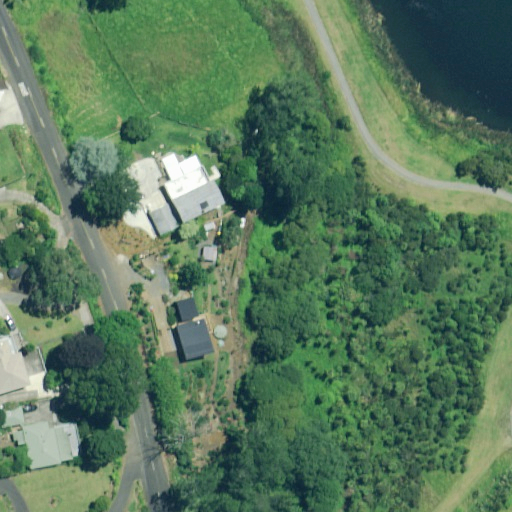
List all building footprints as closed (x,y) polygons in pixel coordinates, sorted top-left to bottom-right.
[(204,181),(193,157),(162,170),(168,182),(163,184),(179,222),(219,204),(215,196),(208,179),(204,181)] [(175,225),(165,206),(150,213),(159,233),(175,225)] [(0,338),(0,392),(27,386),(13,335),(0,338)] [(23,423),(20,407),(0,410),(0,415),(2,427),(23,423)] [(46,430),(44,422),(21,428),(22,433),(15,435),(17,445),(24,443),(25,448),(16,451),(20,466),(28,464),(30,469),(70,460),(63,426),(46,430)]
